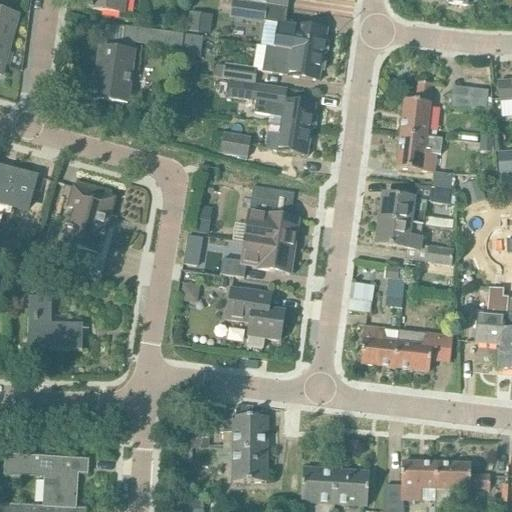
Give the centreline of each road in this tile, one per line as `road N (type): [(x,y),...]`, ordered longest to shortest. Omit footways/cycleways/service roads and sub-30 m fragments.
road 1 (residential): [(318,394),(370,27)]
road 2 (residential): [(147,379),(167,175),(156,162),(31,127)]
road 3 (residential): [(511,420),(318,394)]
road 4 (residential): [(318,394),(147,379)]
road 5 (residential): [(0,402),(91,404),(147,379)]
road 6 (residential): [(370,27),(511,49)]
road 7 (residential): [(138,511),(147,379)]
road 8 (residential): [(31,127),(50,0)]
